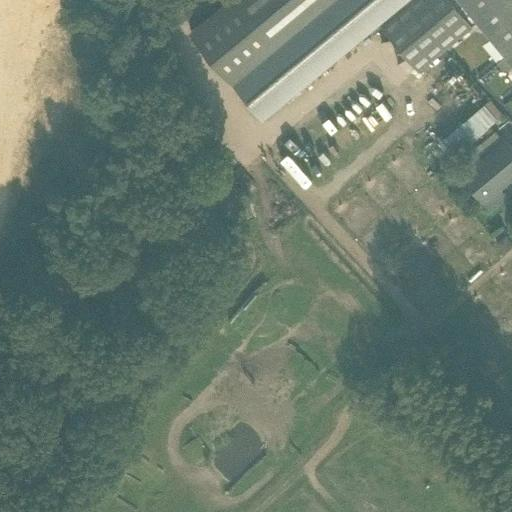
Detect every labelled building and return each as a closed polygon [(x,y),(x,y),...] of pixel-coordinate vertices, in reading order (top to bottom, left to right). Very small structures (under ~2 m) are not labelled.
[(228,0),(190,31),(262,117),(377,21),(402,0),(228,0)] [(419,71),(473,26),(451,0),(409,0),(380,25),(419,71)] [(511,0),(461,0),(477,19),(507,54),(498,62),(505,71),(511,64),(511,0)] [(490,96),(438,140),(451,155),(503,112),(490,96)] [(511,178),(511,144),(506,137),(461,174),(491,211),(508,196),(501,188),(511,178)]
